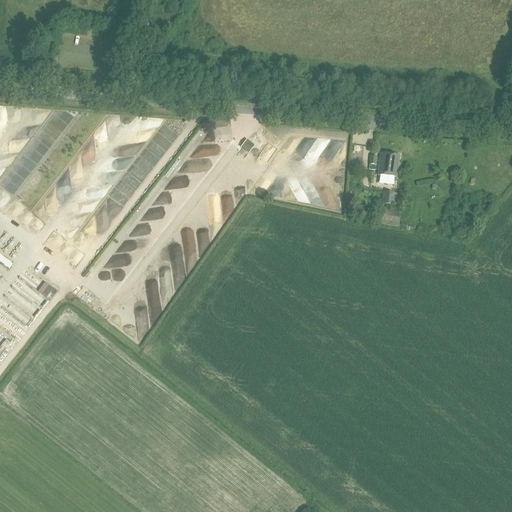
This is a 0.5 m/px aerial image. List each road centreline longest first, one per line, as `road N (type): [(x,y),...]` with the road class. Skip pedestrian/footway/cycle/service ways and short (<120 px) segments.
road 1 (tertiary): [(511,130),(0,89)]
road 2 (unknown): [(257,109),(125,284),(89,283),(34,245)]
